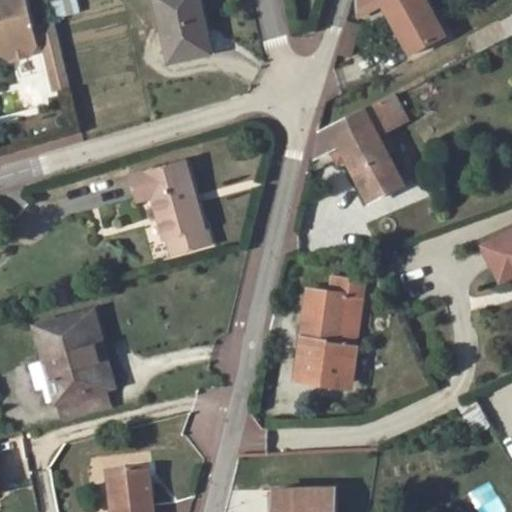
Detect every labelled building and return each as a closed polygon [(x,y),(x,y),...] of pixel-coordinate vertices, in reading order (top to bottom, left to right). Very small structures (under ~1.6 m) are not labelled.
[(0,59),(3,59),(12,65),(33,61),(38,52),(38,48),(34,34),(27,0),(14,0),(0,3),(0,59)] [(49,0),(52,8),(78,2),(77,0),(49,0)] [(171,69),(211,60),(197,0),(158,0),(159,2),(156,2),(171,69)] [(406,54),(442,37),(421,0),(353,0),(355,17),(381,3),(406,54)] [(78,2),(52,8),(55,26),(82,19),(78,2)] [(354,24),(341,20),(331,54),(344,57),(354,24)] [(470,35),(478,52),(508,38),(500,21),(470,35)] [(56,30),(34,34),(38,48),(45,47),(60,44),(56,30)] [(68,81),(60,44),(45,47),(50,71),(68,81)] [(68,81),(50,71),(56,95),(70,92),(68,81)] [(399,187),(359,111),(315,132),(310,161),(328,152),(334,165),(341,161),(365,206),(399,187)] [(0,148),(0,156),(3,166),(82,140),(77,124),(0,148)] [(213,221),(211,222),(192,156),(141,171),(148,194),(163,190),(174,232),(176,231),(180,244),(217,234),(213,221)] [(511,232),(483,244),(497,280),(511,274),(511,232)] [(286,374),(341,383),(345,347),(352,298),(353,298),(356,282),(329,278),(326,294),(299,290),(286,374)] [(134,305),(151,371),(163,368),(142,289),(101,300),(104,313),(134,305)] [(104,313),(101,300),(84,304),(88,317),(82,319),(99,385),(104,384),(110,406),(153,394),(147,372),(151,371),(134,305),(104,313)] [(478,401),(462,408),(474,430),(490,422),(478,401)] [(101,473),(105,511),(143,511),(139,468),(101,473)] [(268,511),(326,511),(325,485),(267,488),(268,511)]
